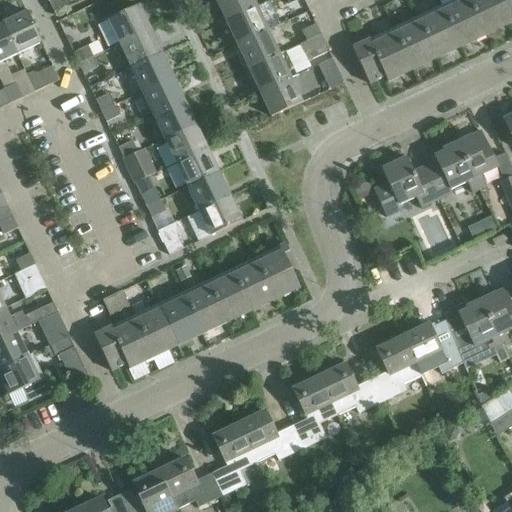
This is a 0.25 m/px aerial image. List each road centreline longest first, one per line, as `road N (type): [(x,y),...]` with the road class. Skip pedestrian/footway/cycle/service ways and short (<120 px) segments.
road 1 (residential): [(511,65),(329,156),(317,180),(318,204),(341,265),(336,304)]
road 2 (residential): [(48,104),(122,264),(63,291)]
road 3 (residential): [(336,304),(324,319),(124,415)]
road 4 (residential): [(336,304),(363,311),(505,244)]
road 5 (residential): [(63,291),(0,155)]
road 6 (residential): [(63,291),(124,415)]
road 7 (residential): [(0,473),(124,415)]
road 8 (residential): [(48,104),(75,92),(30,0)]
